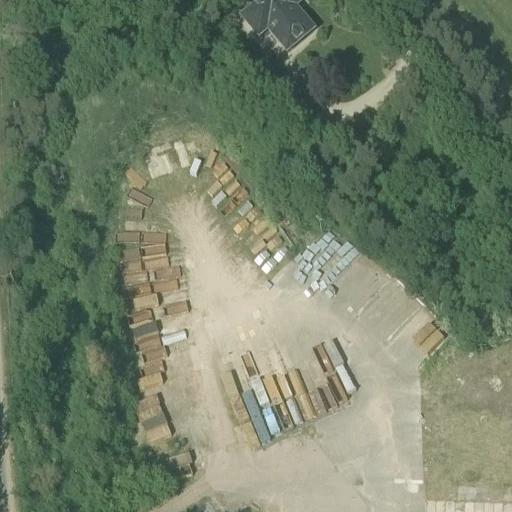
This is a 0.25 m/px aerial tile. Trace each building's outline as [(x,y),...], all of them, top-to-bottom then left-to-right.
[(314,34),(295,11),(304,3),(301,0),(267,0),(243,20),(260,40),(269,32),(288,55),(314,34)] [(306,130),(331,109),(308,82),(283,103),(306,130)] [(178,168),(187,166),(178,139),(170,142),(178,168)] [(155,154),(165,151),(171,171),(177,169),(168,143),(153,148),(155,154)] [(147,180),(171,172),(164,152),(140,160),(147,180)] [(225,206),(240,188),(223,173),(208,191),(225,206)] [(266,228),(246,246),(254,254),(273,235),(266,228)] [(341,306),(327,316),(346,342),(361,332),(341,306)] [(163,341),(185,338),(183,327),(161,331),(163,341)] [(247,449),(326,414),(292,338),(284,342),(305,390),(283,400),(286,407),(238,427),(247,449)] [(162,357),(165,367),(188,360),(185,350),(162,357)] [(143,374),(144,383),(167,380),(166,371),(143,374)] [(156,386),(128,396),(147,448),(166,441),(158,419),(168,416),(156,386)]
